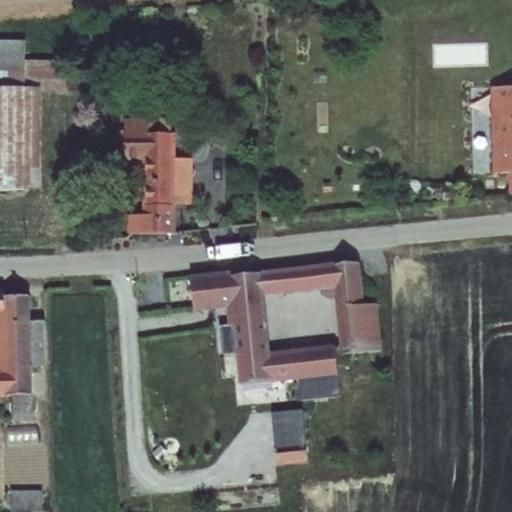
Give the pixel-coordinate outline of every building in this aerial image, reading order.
[(27,26),(0,25),(0,69),(28,69),(27,26)] [(0,69),(0,149),(43,149),(41,69),(28,69),(0,69)] [(511,75),(496,76),(498,162),(511,161),(511,75)] [(161,102),(130,102),(129,131),(168,134),(168,142),(175,142),(176,117),(161,116),(161,102)] [(175,145),(175,142),(168,142),(168,134),(129,131),(129,137),(153,138),(151,198),(136,197),(137,217),(173,217),(174,187),(175,145)] [(195,145),(175,145),(174,187),(194,188),(195,145)] [(343,340),(385,336),(382,288),(366,289),(362,248),(321,254),(323,268),(336,266),(343,340)] [(303,255),(304,269),(323,268),(321,254),(303,255)] [(304,269),(303,255),(234,262),(223,259),(191,262),(193,294),(228,292),(230,310),(220,311),(221,333),(240,332),(244,379),(301,374),(341,370),(337,328),(270,334),(266,285),(306,281),(304,269)] [(4,297),(4,291),(0,291),(0,396),(12,396),(13,409),(19,409),(19,396),(31,396),(30,366),(44,366),(43,320),(29,321),(28,295),(4,297)] [(32,421),(31,396),(19,396),(19,409),(13,409),(13,421),(32,421)] [(277,409),(278,445),(308,444),(307,408),(277,409)]
